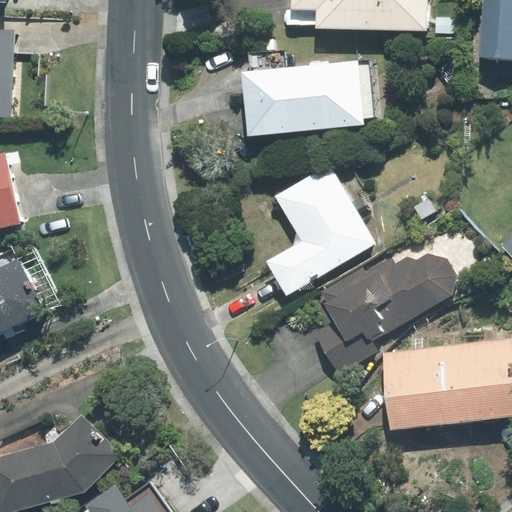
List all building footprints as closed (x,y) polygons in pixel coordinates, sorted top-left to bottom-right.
[(425,30),(426,0),(290,0),(291,9),(288,9),(288,23),(316,24),(316,28),(425,30)] [(511,0),(486,0),(483,56),(511,57),(511,0)] [(14,30),(0,29),(0,52),(13,53),(14,30)] [(249,72),(243,73),(249,134),(362,123),(362,118),(374,117),(369,60),(288,68),(286,50),(248,54),(249,72)] [(0,116),(10,117),(13,53),(0,52),(0,116)] [(5,154),(0,154),(0,226),(19,223),(5,154)] [(277,197),(297,232),(294,247),(268,262),(287,294),(374,244),(330,166),(277,197)] [(445,215),(435,196),(417,206),(427,225),(445,215)] [(511,255),(511,236),(503,245),(511,255)] [(0,331),(43,310),(12,247),(0,253),(0,331)] [(362,267),(320,291),(326,301),(322,303),(338,331),(345,343),(362,334),(368,344),(372,341),(452,295),(457,275),(448,258),(427,253),(417,260),(407,257),(395,264),(392,258),(366,273),(362,267)] [(338,331),(320,341),(338,373),(377,351),(372,341),(368,344),(362,334),(345,343),(338,331)] [(391,428),(511,414),(511,339),(511,338),(383,352),(391,428)] [(0,511),(10,511),(84,492),(120,456),(81,416),(54,444),(0,457),(0,511)] [(126,499),(116,486),(86,507),(89,511),(170,511),(150,483),(126,499)]
